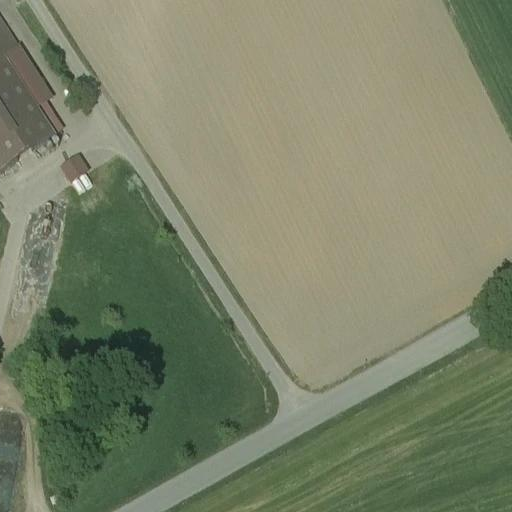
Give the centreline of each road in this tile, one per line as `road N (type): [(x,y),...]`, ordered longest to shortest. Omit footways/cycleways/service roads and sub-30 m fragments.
road 1 (unclassified): [(28,0),(303,422)]
road 2 (unclassified): [(511,303),(303,422)]
road 3 (unclassified): [(303,422),(143,511)]
